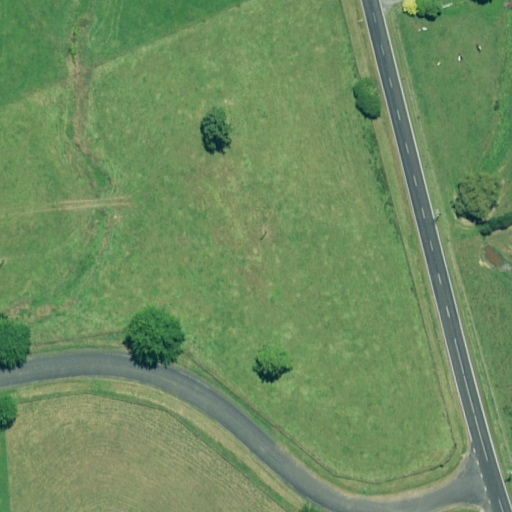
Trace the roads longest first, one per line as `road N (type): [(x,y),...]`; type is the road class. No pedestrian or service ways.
road 1 (unclassified): [(492,485),(421,504),(342,505),(155,371),(33,379),(0,395)]
road 2 (tertiary): [(369,0),(492,485)]
